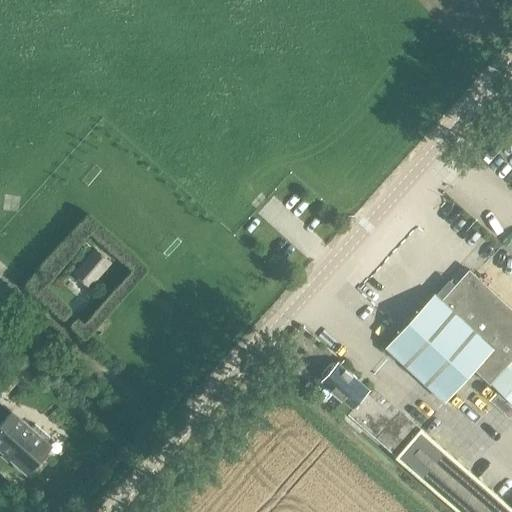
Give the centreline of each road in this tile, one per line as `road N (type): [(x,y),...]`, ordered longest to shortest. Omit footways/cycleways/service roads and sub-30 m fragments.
road 1 (tertiary): [(108,511),(511,62)]
road 2 (unknown): [(303,295),(511,464)]
